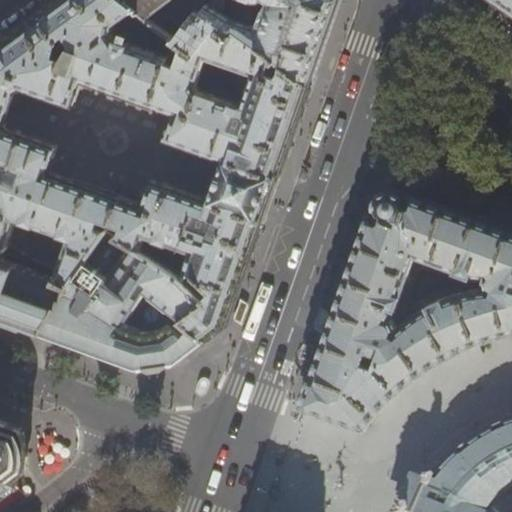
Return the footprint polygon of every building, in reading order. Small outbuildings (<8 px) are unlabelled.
[(109,229),(144,249),(149,235),(193,250),(184,276),(209,299),(185,317),(208,338),(219,329),(226,323),(257,237),(262,221),(264,221),(264,220),(265,220),(267,216),(265,216),(266,214),(265,214),(271,198),(272,198),(272,196),(273,195),(272,195),(277,180),(278,180),(278,179),(279,179),(279,177),(280,178),(282,174),(281,174),(281,172),(280,172),(297,122),(311,83),(276,57),(275,55),(238,28),(232,36),(216,25),(196,52),(185,43),(178,62),(170,59),(171,54),(130,40),(133,32),(125,30),(122,38),(120,37),(115,29),(117,22),(136,7),(126,0),(61,0),(0,45),(0,239),(9,245),(19,217),(72,236),(59,272),(74,280),(109,229)] [(126,0),(136,7),(161,26),(165,20),(154,12),(169,0),(126,0)] [(261,0),(268,2),(264,9),(261,16),(241,9),(236,11),(232,17),(211,3),(201,15),(196,12),(178,37),(185,43),(196,52),(216,25),(232,36),(238,28),(275,55),(276,57),(311,83),(327,37),(339,4),(340,0),(261,0)] [(352,420),(366,425),(367,423),(374,414),(383,405),(389,398),(397,390),(402,386),(411,379),(421,371),(427,367),(437,361),(447,355),(453,352),(466,345),(471,343),(481,340),(494,335),(508,331),(511,330),(511,226),(491,219),(412,191),(412,192),(411,191),(410,195),(409,195),(407,192),(406,191),(405,190),(403,189),(401,187),(399,186),(396,185),(393,185),(390,185),(387,186),(385,187),(382,189),(380,191),(377,195),(376,196),(376,198),(375,200),(375,203),(375,204),(375,205),(376,208),(377,211),(376,211),(372,210),(372,211),(371,211),(341,298),(339,304),(334,316),(315,372),(313,371),(303,400),(303,403),(317,408),(349,419),(350,420),(352,420)] [(97,351),(140,366),(180,360),(189,353),(207,338),(208,338),(185,317),(209,299),(184,276),(170,265),(144,249),(109,229),(74,280),(43,330),(44,330),(44,331),(97,351)] [(22,322),(43,330),(74,280),(59,272),(57,278),(4,259),(9,245),(0,239),(0,314),(22,323),(22,322)] [(198,390),(200,393),(202,394),(203,394),(205,394),(207,392),(211,383),(212,381),(210,378),(208,377),(205,377),(202,379),(198,388),(198,390)] [(0,470),(12,479),(21,472),(27,467),(24,448),(21,431),(21,428),(20,427),(0,420),(0,470)] [(451,464),(443,472),(443,471),(442,472),(441,471),(437,475),(431,473),(429,479),(427,484),(416,480),(410,497),(404,511),(403,511),(511,511),(511,424),(509,425),(509,424),(508,423),(500,426),(492,430),(493,432),(492,432),(493,433),(483,438),(473,445),(473,444),(472,444),(471,443),(464,448),(457,454),(458,455),(458,456),(459,457),(451,464)] [(0,497),(17,484),(19,483),(12,479),(0,470),(0,497)] [(116,485),(111,478),(99,488),(104,495),(116,485)] [(0,502),(19,487),(17,484),(0,497),(0,502)]
